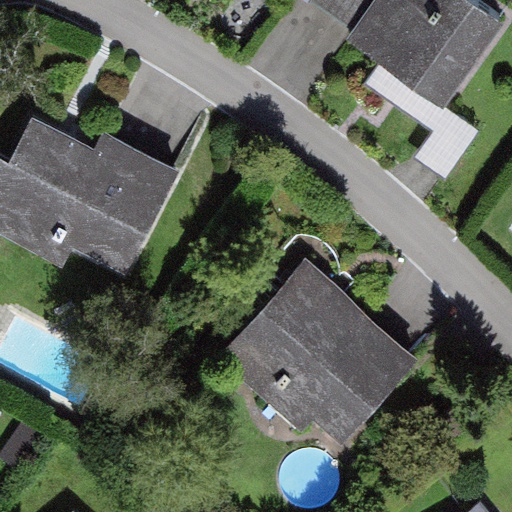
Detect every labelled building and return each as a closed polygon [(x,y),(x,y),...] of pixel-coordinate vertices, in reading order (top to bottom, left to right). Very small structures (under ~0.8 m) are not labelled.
[(498,7),(485,0),(364,0),(341,39),(376,61),(441,100),(498,7)] [(441,100),(376,61),(362,84),(429,125),(411,154),(444,174),(476,121),(441,100)] [(82,143),(24,111),(0,154),(0,237),(49,264),(63,238),(121,270),(177,167),(94,122),(82,143)] [(300,251),(221,344),(339,442),(417,349),(300,251)] [(484,511),(477,502),(464,511),(484,511)]
